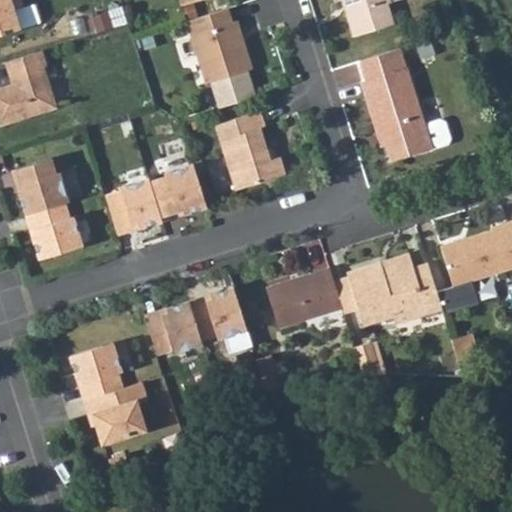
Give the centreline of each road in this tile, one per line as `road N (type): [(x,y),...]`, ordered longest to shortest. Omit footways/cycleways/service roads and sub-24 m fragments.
road 1 (residential): [(0,312),(314,211),(340,192)]
road 2 (residential): [(340,192),(339,163),(286,0)]
road 3 (residential): [(340,192),(371,221),(511,178)]
road 4 (residential): [(0,345),(47,506)]
